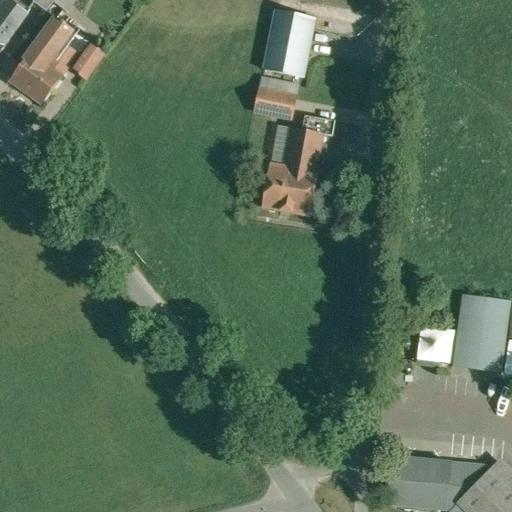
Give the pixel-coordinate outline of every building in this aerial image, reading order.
[(56,0),(34,0),(32,4),(45,14),(53,4),(56,0)] [(56,0),(53,4),(66,13),(76,0),(56,0)] [(0,55),(10,41),(28,16),(7,1),(0,10),(0,55)] [(316,20),(277,12),(265,71),(304,79),(316,20)] [(56,18),(30,53),(31,53),(10,80),(43,104),(79,55),(65,45),(74,31),(65,25),(66,24),(64,23),(64,24),(56,18)] [(93,46),(73,71),(86,80),(105,55),(93,46)] [(296,98),(261,90),(256,112),(292,119),(296,98)] [(336,121),(305,116),(302,131),(323,135),(323,136),(333,137),(336,121)] [(294,165),(294,169),(272,166),(265,208),(281,211),(293,213),(294,213),(310,216),(318,173),(317,173),(323,136),(323,135),(302,131),(292,129),(286,164),(294,165)] [(425,363),(509,372),(511,342),(511,299),(468,295),(464,331),(429,327),(425,363)] [(452,463),(396,458),(391,506),(447,511),(452,463)] [(497,467),(452,463),(447,511),(452,511),(493,470),(494,471),(497,468),(497,467)] [(511,511),(511,488),(494,471),(493,470),(452,511),(511,511)]
